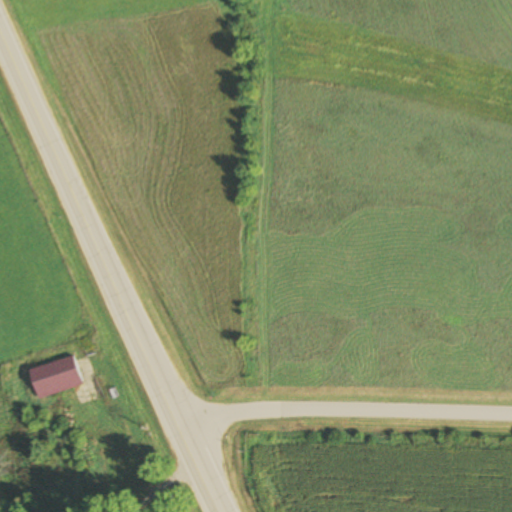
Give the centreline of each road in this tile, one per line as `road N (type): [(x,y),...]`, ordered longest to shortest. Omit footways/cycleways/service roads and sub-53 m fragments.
road 1 (primary): [(230,511),(0,34)]
road 2 (residential): [(190,428),(250,411),(511,415)]
